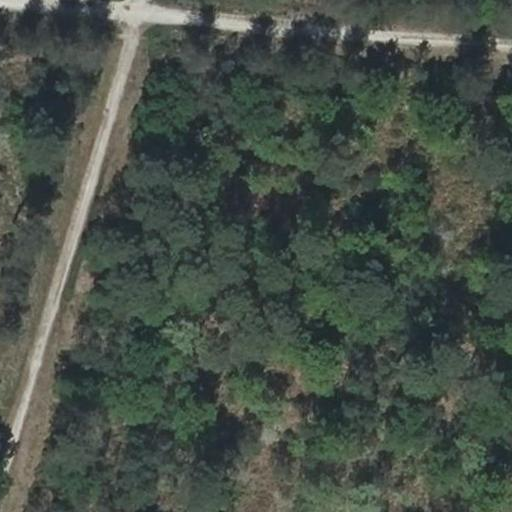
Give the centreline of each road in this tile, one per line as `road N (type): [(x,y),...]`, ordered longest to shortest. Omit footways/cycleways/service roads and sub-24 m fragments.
road 1 (track): [(511,45),(0,0)]
road 2 (track): [(141,0),(0,485)]
